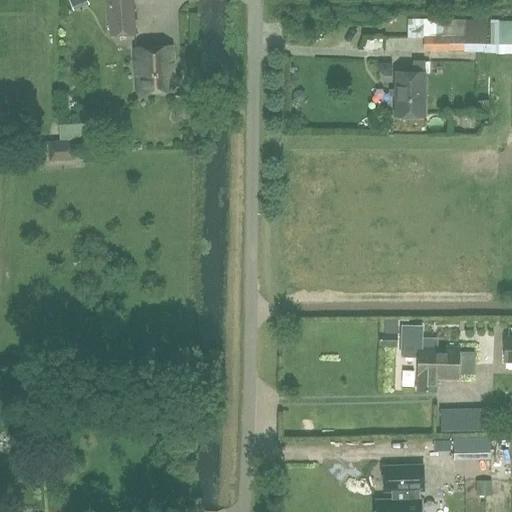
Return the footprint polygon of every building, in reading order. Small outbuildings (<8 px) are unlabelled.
[(133,0),(107,0),(110,38),(136,36),(133,0)] [(511,19),(423,18),(422,50),(511,51),(511,19)] [(172,48),(136,50),(138,95),(175,93),(172,48)] [(397,74),(395,118),(424,119),(425,75),(426,60),(413,60),(412,74),(397,74)] [(296,91),(293,94),(293,98),(296,101),(301,101),(304,98),(304,94),(301,91),(296,91)] [(176,98),(176,120),(192,120),(191,98),(176,98)] [(104,121),(58,124),(59,141),(34,142),(34,146),(32,146),(33,151),(31,151),(32,161),(48,160),(49,162),(107,158),(104,121)] [(511,334),(504,335),(503,362),(511,362),(511,334)] [(397,339),(397,336),(380,336),(380,349),(397,349),(397,346),(397,339)] [(421,336),(401,336),(401,339),(397,339),(397,346),(401,346),(401,357),(420,358),(419,391),(437,392),(437,381),(457,381),(457,349),(437,349),(437,341),(421,341),(421,336)] [(293,474),(302,474),(302,445),(293,445),(293,474)] [(425,491),(425,467),(385,467),(385,491),(393,491),(393,501),(377,501),(377,511),(422,511),(422,501),(415,501),(415,491),(425,491)] [(476,495),(490,495),(490,481),(476,481),(476,495)]
